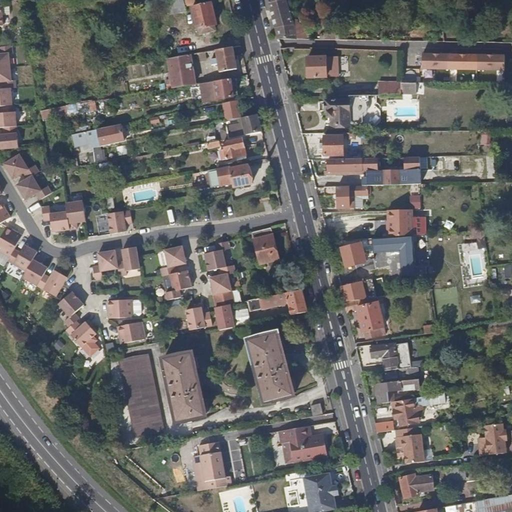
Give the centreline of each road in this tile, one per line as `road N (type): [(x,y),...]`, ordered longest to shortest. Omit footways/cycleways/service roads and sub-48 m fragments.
road 1 (residential): [(303,211),(62,255),(43,243),(0,173)]
road 2 (tertiary): [(303,211),(378,511)]
road 3 (tertiary): [(250,0),(303,211)]
road 4 (primary): [(0,392),(105,511)]
